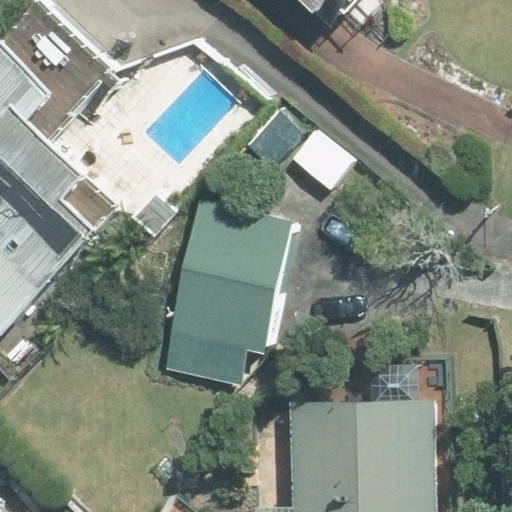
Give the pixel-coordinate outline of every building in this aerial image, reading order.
[(325,0),(345,19),(364,0),(325,0)] [(125,69),(77,17),(39,51),(18,29),(0,45),(0,351),(19,372),(43,350),(20,325),(121,233),(85,194),(108,173),(51,110),(79,85),(92,99),(125,69)] [(172,373),(250,387),(257,348),(280,352),(307,210),(206,192),(172,373)] [(460,511),(458,392),(263,395),(265,511),(460,511)] [(16,511),(0,488),(0,511),(16,511)]
